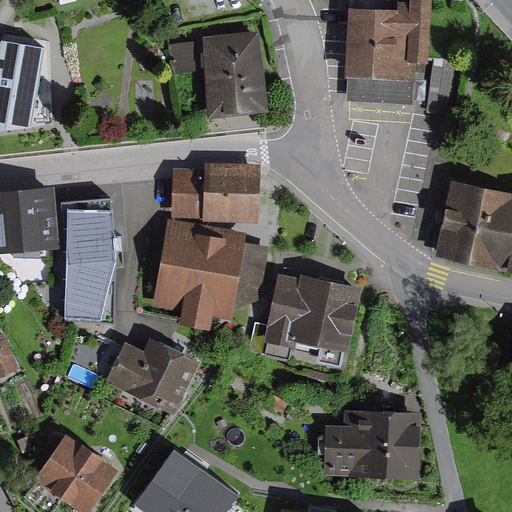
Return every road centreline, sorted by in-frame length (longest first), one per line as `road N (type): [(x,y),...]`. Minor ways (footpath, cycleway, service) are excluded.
road 1 (residential): [(0,175),(210,153),(301,159)]
road 2 (residential): [(420,272),(411,296),(456,511)]
road 3 (residential): [(301,159),(332,205),(378,248),(420,272)]
road 4 (residential): [(290,0),(313,126),(301,159)]
